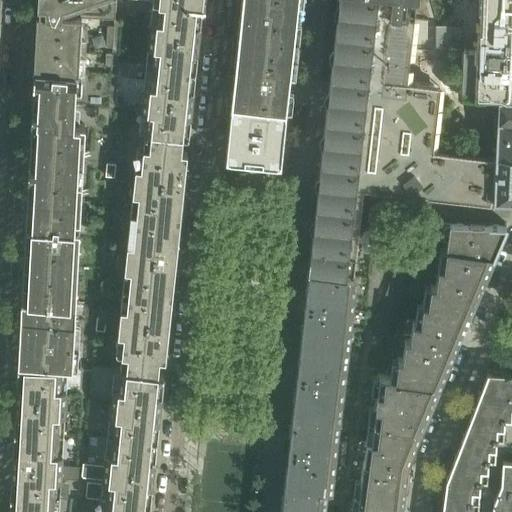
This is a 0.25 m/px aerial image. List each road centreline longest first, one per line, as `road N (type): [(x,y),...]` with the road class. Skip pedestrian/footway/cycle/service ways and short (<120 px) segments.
road 1 (residential): [(222,0),(173,511)]
road 2 (residential): [(0,285),(12,0)]
road 3 (residential): [(421,511),(449,411),(511,258)]
